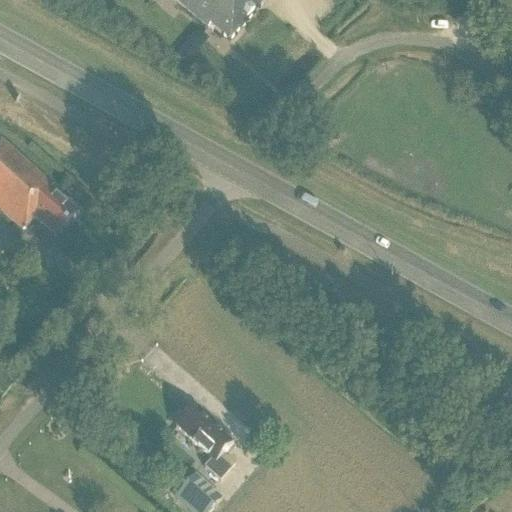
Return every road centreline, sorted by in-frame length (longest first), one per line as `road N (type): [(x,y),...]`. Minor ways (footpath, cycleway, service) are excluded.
road 1 (unclassified): [(0,447),(236,171)]
road 2 (secondary): [(511,323),(236,171)]
road 3 (secondary): [(236,171),(0,38)]
